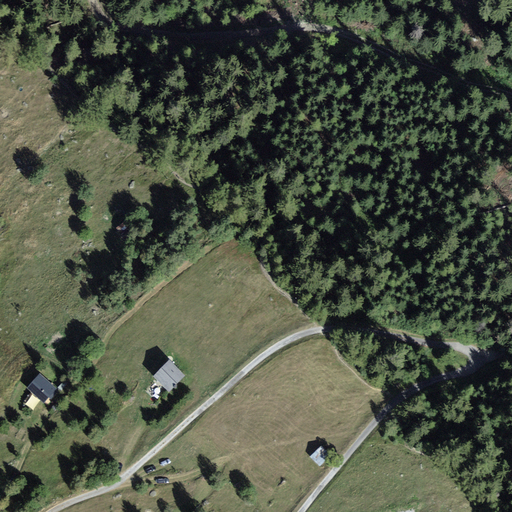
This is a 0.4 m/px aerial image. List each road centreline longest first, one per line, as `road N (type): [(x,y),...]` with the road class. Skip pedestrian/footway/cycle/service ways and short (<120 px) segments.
road 1 (track): [(47,511),(114,484),(259,356),(295,335),(330,328),(461,347),(477,358),(473,367),(405,393),(299,511)]
road 2 (track): [(94,0),(104,19),(172,35),(310,26),(347,33),(403,60),(511,93)]
